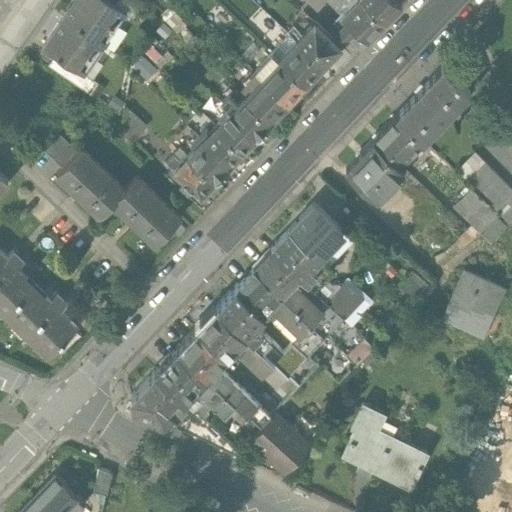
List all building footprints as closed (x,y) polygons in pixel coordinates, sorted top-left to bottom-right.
[(108,0),(75,0),(64,18),(97,41),(107,26),(116,27),(126,12),(116,5),(108,0)] [(356,0),(351,6),(333,24),(348,39),(359,49),(384,22),(360,0),(356,0)] [(360,0),(384,22),(401,5),(395,0),(360,0)] [(97,41),(64,18),(43,47),(55,55),(77,70),(77,69),(86,57),(94,59),(103,45),(97,41)] [(325,33),(314,22),(296,41),(323,66),(340,47),(325,33)] [(348,39),(333,24),(325,33),(340,47),(348,39)] [(323,66),(296,41),(278,60),(305,85),(323,66)] [(278,60),(272,53),(254,72),(261,79),(287,103),(305,85),(278,60)] [(77,70),(55,55),(48,65),(90,94),(98,83),(77,69),(77,70)] [(442,66),(395,116),(420,140),(422,142),(469,92),(442,66)] [(287,103),(261,79),(244,97),(270,121),(287,103)] [(270,121),(244,97),(237,103),(234,100),(226,108),(256,136),(270,121)] [(137,118),(126,108),(121,132),(132,143),(137,118)] [(256,136),(226,108),(219,116),(222,119),(216,126),(242,151),(256,136)] [(420,140),(395,116),(373,139),(398,163),(420,140)] [(242,151),(216,126),(209,133),(206,129),(198,137),(228,165),(242,151)] [(60,134),(44,151),(62,168),(78,150),(60,134)] [(228,165),(198,137),(191,145),(194,148),(188,155),(215,180),(228,165)] [(398,163),(373,139),(345,168),(376,197),(403,168),(398,163)] [(124,189),(81,148),(57,173),(101,215),(113,201),(155,243),(180,217),(136,176),(124,189)] [(511,190),(474,151),(456,169),(511,226),(511,190)] [(188,155),(182,161),(178,158),(171,166),(175,169),(174,170),(183,178),(179,182),(188,191),(192,187),(200,195),(215,180),(188,155)] [(443,163),(425,181),(479,236),(498,215),(443,163)] [(314,203),(289,228),(318,256),(343,231),(314,203)] [(427,251),(446,231),(425,212),(406,232),(427,251)] [(318,256),(289,228),(271,247),(298,273),(303,267),(309,267),(322,279),(332,269),(318,256)] [(298,273),(271,247),(253,266),(311,321),(321,310),(296,286),(290,287),(287,284),(298,273)] [(48,299),(16,268),(23,260),(12,249),(5,257),(0,253),(0,308),(48,354),(75,325),(59,309),(67,301),(56,291),(48,299)] [(311,321),(253,266),(235,285),(262,310),(271,319),(278,311),(300,332),(304,328),(311,321)] [(503,288),(464,271),(443,317),(482,335),(503,288)] [(283,349),(259,326),(252,325),(253,320),(262,310),(235,285),(216,305),(274,361),(288,374),(302,359),(307,354),(292,340),(283,349)] [(274,361),(216,305),(196,325),(226,354),(237,342),(240,345),(238,346),(238,348),(263,372),(274,361)] [(226,354),(196,325),(177,345),(235,401),(246,390),(223,368),(221,368),(216,363),(226,354)] [(235,401),(177,345),(155,369),(192,405),(194,406),(201,399),(191,389),(198,383),(202,387),(201,388),(201,391),(224,413),(227,410),(235,401)] [(313,369),(302,359),(288,374),(299,384),(313,369)] [(274,361),(263,372),(278,386),(288,374),(274,361)] [(192,405),(155,369),(131,394),(133,404),(174,424),(192,405)] [(511,511),(511,369),(464,494),(511,511)] [(271,414),(246,390),(235,401),(251,416),(260,425),(271,414)] [(251,416),(235,401),(227,410),(242,425),(251,416)] [(385,414),(363,403),(351,427),(355,429),(342,454),(361,463),(362,461),(373,467),(372,469),(397,481),(398,479),(411,486),(427,453),(378,428),(385,414)] [(309,442),(275,410),(271,414),(260,425),(249,437),(284,470),(309,442)] [(112,471),(98,467),(93,490),(107,493),(112,471)] [(55,472),(33,495),(51,511),(71,511),(84,499),(55,472)] [(51,511),(33,495),(17,511),(51,511)]
